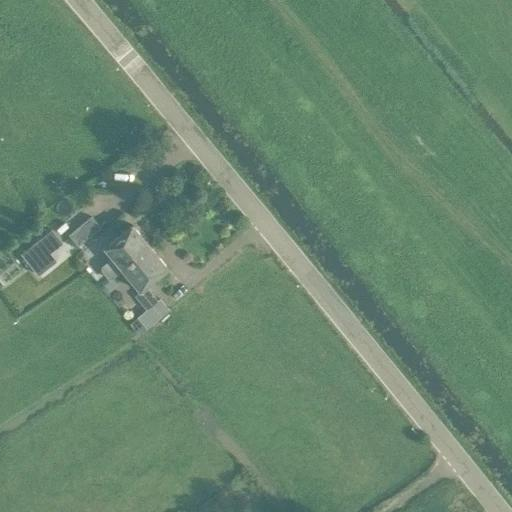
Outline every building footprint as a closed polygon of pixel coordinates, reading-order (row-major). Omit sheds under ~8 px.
[(101,227),(92,216),(70,235),(79,246),(101,227)] [(123,269),(150,246),(132,225),(105,247),(113,257),(102,266),(102,270),(110,280),(123,269)] [(53,230),(41,240),(52,254),(64,243),(53,230)] [(150,246),(123,269),(141,291),(168,268),(150,246)] [(147,328),(169,309),(160,299),(138,317),(147,328)]
